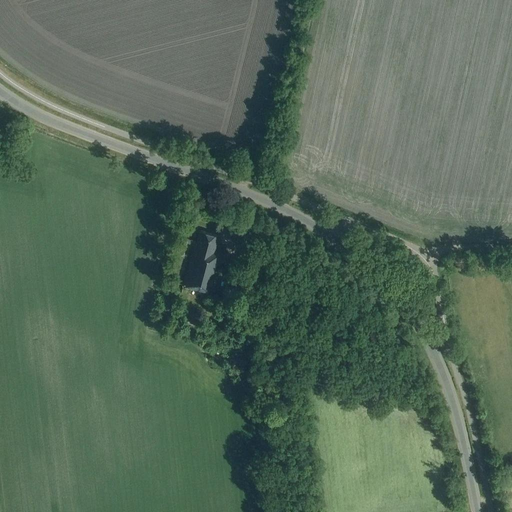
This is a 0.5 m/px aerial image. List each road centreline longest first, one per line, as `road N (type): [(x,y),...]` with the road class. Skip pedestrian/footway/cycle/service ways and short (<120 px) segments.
road 1 (tertiary): [(331,236),(272,203),(46,119),(0,91)]
road 2 (unclassified): [(427,341),(442,317),(426,258),(350,222),(331,236)]
road 3 (tertiary): [(476,511),(454,408),(427,341)]
road 4 (tertiary): [(427,341),(398,297),(331,236)]
